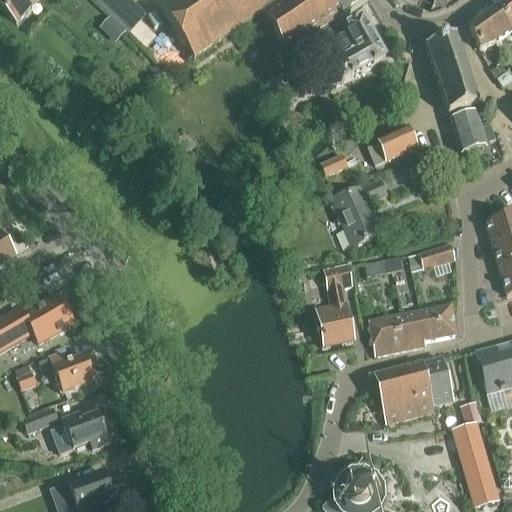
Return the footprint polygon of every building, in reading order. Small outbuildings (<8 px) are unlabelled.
[(40,0),(0,0),(0,16),(14,30),(38,4),(37,4),(40,0)] [(252,23),(261,17),(285,0),(165,0),(153,9),(192,65),(252,23)] [(285,0),(261,17),(286,60),(310,44),(311,43),(308,38),(322,30),(326,31),(370,5),(367,0),(285,0)] [(499,16),(511,33),(511,1),(497,12),(499,16)] [(496,48),(511,37),(511,33),(499,16),(497,12),(467,34),(479,55),(496,48)] [(111,20),(100,31),(108,38),(119,27),(111,20)] [(331,73),(340,90),(383,65),(360,24),(345,33),(342,28),(329,35),(327,31),(326,32),(326,31),(322,30),(308,38),(311,43),(310,44),(313,50),(312,51),(326,76),(331,73)] [(426,51),(448,119),(446,120),(448,125),(475,117),(473,112),(478,110),(455,40),(426,51)] [(500,70),(490,77),(495,84),(505,77),(500,70)] [(497,86),(503,94),(511,88),(506,80),(497,86)] [(448,125),(454,143),(459,159),(486,151),(485,148),(495,145),(490,130),(480,134),(475,117),(448,125)] [(378,149),(368,153),(376,171),(387,166),(387,167),(416,154),(407,132),(377,146),(378,149)] [(342,161),(321,170),(326,181),(347,171),(342,161)] [(365,209),(384,202),(378,187),(359,194),(331,205),(350,253),(378,242),(365,209)] [(511,220),(485,228),(491,249),(511,243),(511,220)] [(0,271),(15,262),(0,240),(0,271)] [(511,243),(491,249),(497,270),(511,266),(511,243)] [(407,262),(410,275),(410,278),(423,275),(452,266),(448,251),(418,261),(415,262),(415,261),(407,262)] [(383,280),(400,277),(398,264),(381,267),(383,280)] [(511,300),(511,266),(497,270),(507,302),(511,300)] [(353,347),(345,309),(342,294),(350,292),(346,271),(322,276),(326,297),(330,312),(313,315),(321,354),(353,347)] [(418,317),(424,347),(456,340),(450,310),(418,317)] [(26,326),(0,340),(0,360),(5,369),(39,349),(45,359),(73,343),(67,333),(73,329),(64,312),(29,332),(26,326)] [(393,322),(400,357),(425,352),(424,347),(418,317),(393,322)] [(368,327),(374,362),(400,357),(393,322),(368,327)] [(511,351),(476,361),(487,403),(511,395),(511,351)] [(62,401),(94,389),(84,362),(63,370),(60,361),(48,366),(48,367),(38,371),(42,381),(53,377),(62,401)] [(374,381),(385,431),(432,420),(431,414),(453,409),(442,365),(374,381)] [(28,370),(15,375),(18,383),(31,378),(28,370)] [(31,378),(16,384),(20,395),(35,389),(31,378)] [(468,420),(462,422),(465,431),(480,426),(475,408),(466,410),(468,420)] [(28,441),(58,429),(53,416),(22,428),(28,441)] [(97,421),(95,422),(94,421),(93,420),(92,419),(91,419),(90,419),(88,420),(87,421),(86,421),(86,422),(85,424),(85,425),(77,429),(75,422),(62,428),(73,456),(89,450),(92,457),(109,450),(97,421)] [(475,429),(452,436),(473,511),(477,511),(497,506),(475,429)] [(321,511),(384,511),(387,507),(386,492),(377,479),(378,478),(371,473),(361,471),(355,471),(350,472),(344,474),(341,476),(338,479),(333,484),(332,486),(330,489),(337,497),(321,511)] [(73,504),(56,510),(56,511),(100,511),(113,507),(102,477),(68,490),(73,504)]
